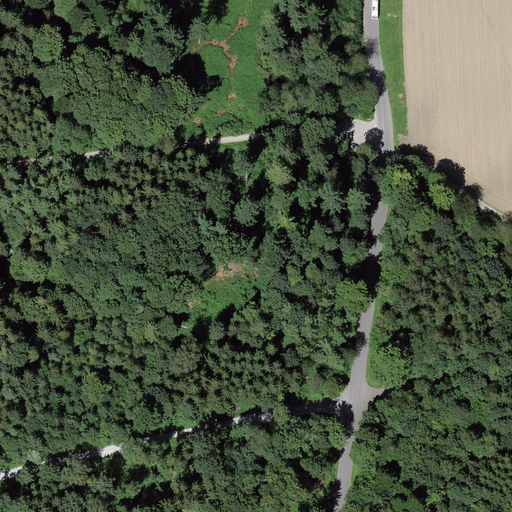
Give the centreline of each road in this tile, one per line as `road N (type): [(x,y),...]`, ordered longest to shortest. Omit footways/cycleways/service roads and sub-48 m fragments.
road 1 (unclassified): [(338,511),(386,149),(372,0)]
road 2 (track): [(0,164),(386,124)]
road 3 (track): [(0,477),(353,398)]
road 4 (track): [(511,385),(445,377),(353,398)]
road 5 (track): [(511,220),(386,149)]
